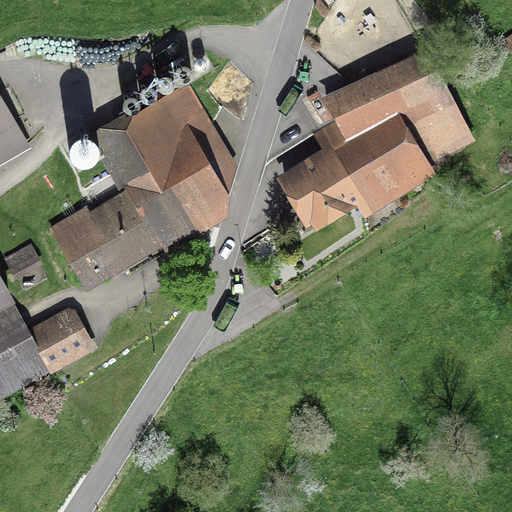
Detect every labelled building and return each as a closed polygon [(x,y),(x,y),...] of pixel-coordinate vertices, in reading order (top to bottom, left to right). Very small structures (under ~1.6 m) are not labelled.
[(327,154),(285,180),(307,217),(312,216),(317,224),(355,200),(364,215),(431,174),(423,160),(467,134),(444,89),(480,67),(472,55),(464,60),(461,56),(435,73),(424,50),(326,96),(340,118),(314,134),(327,154)] [(96,218),(92,212),(90,213),(86,207),(51,227),(86,289),(124,266),(120,259),(227,195),(168,95),(97,137),(133,197),(96,218)] [(0,159),(25,145),(0,101),(0,159)] [(14,274),(37,261),(29,246),(6,259),(14,274)] [(0,303),(10,298),(0,280),(0,303)] [(28,332),(12,302),(0,308),(0,394),(48,368),(46,364),(86,342),(72,315),(60,321),(57,316),(28,332)]
